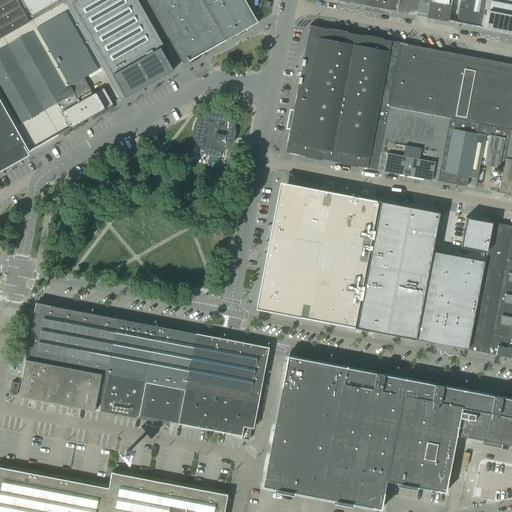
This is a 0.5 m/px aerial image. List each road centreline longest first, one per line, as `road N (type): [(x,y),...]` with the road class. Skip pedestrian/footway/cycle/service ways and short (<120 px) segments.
road 1 (unclassified): [(18,273),(36,175),(213,79),(272,85)]
road 2 (unclassified): [(511,367),(231,313)]
road 3 (unclassified): [(257,159),(511,208)]
road 4 (unclassified): [(246,455),(0,409)]
road 5 (unclassified): [(511,384),(281,340)]
road 6 (unclassified): [(287,6),(511,49)]
road 7 (unclassified): [(231,313),(18,273)]
road 8 (unclassified): [(228,330),(15,290)]
road 9 (residential): [(231,313),(257,159)]
road 10 (unclassified): [(281,340),(259,448),(246,455)]
